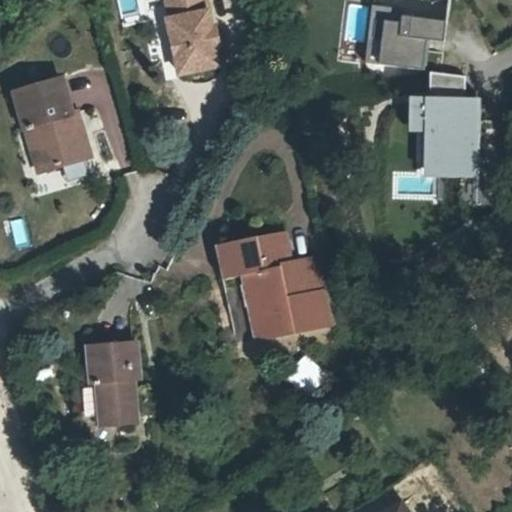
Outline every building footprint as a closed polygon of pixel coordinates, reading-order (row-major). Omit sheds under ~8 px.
[(176,11),(173,0),(165,0),(168,13),(176,11)] [(173,0),(176,11),(168,13),(170,20),(167,20),(180,75),(221,66),(216,47),(220,47),(216,29),(212,29),(205,0),(173,0)] [(367,64),(382,65),(385,40),(375,39),(378,20),(404,23),(405,16),(406,17),(407,10),(374,6),(367,64)] [(449,22),(406,17),(405,16),(404,23),(378,20),(375,39),(385,40),(382,65),(426,70),(429,41),(447,43),(449,22)] [(468,77),(433,73),(432,105),(424,105),(424,132),(435,133),(434,168),(481,169),(482,120),(467,120),(454,120),(455,107),(467,107),(468,77)] [(91,156),(83,129),(78,131),(76,124),(81,123),(77,111),(72,113),(62,79),(16,93),(26,128),(34,126),(47,170),(91,156)] [(467,120),(482,120),(483,107),(467,107),(455,107),(454,120),(467,120)] [(39,172),(47,170),(34,126),(26,128),(25,128),(39,172)] [(435,133),(424,132),(423,177),(481,179),(481,169),(434,168),(435,133)] [(7,221),(14,247),(29,243),(22,217),(7,221)] [(285,231),(274,233),(276,240),(259,244),(258,237),(222,244),(229,278),(241,275),(254,339),(329,324),(315,259),(292,264),(285,231)] [(276,240),(274,233),(258,237),(259,244),(276,240)] [(98,384),(101,419),(118,417),(119,423),(137,422),(133,379),(139,378),(136,344),(89,348),(92,384),(98,384)]
